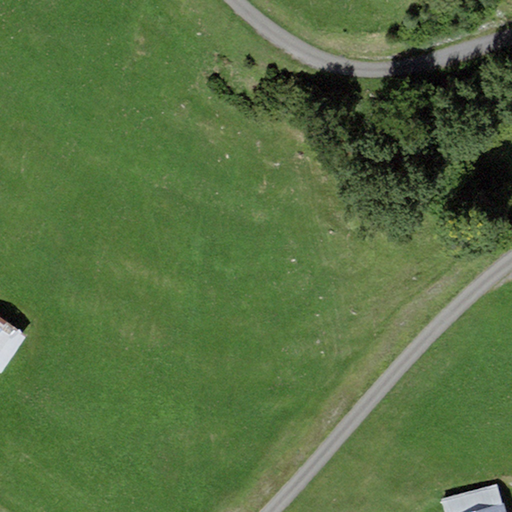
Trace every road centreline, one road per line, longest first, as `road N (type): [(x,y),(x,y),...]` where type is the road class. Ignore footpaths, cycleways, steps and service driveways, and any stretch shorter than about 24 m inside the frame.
road 1 (unclassified): [(280,511),(442,328),(511,267)]
road 2 (unclassified): [(511,38),(365,70),(300,51),(238,0)]
